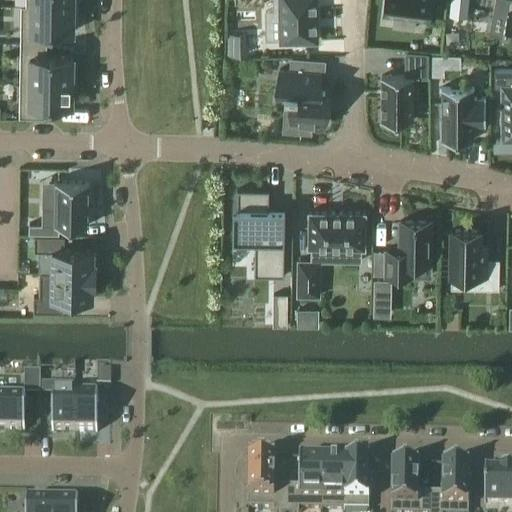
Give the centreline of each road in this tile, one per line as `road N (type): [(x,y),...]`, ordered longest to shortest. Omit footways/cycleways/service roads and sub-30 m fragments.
road 1 (residential): [(511,445),(228,440),(227,511)]
road 2 (residential): [(121,144),(347,160)]
road 3 (residential): [(121,144),(138,322)]
road 4 (residential): [(347,160),(511,190)]
road 5 (residential): [(347,160),(354,0)]
road 6 (residential): [(114,0),(121,144)]
road 7 (residential): [(132,468),(0,466)]
road 8 (residential): [(0,140),(121,144)]
